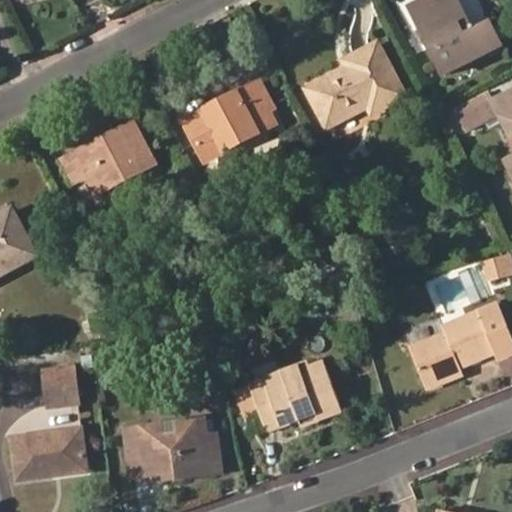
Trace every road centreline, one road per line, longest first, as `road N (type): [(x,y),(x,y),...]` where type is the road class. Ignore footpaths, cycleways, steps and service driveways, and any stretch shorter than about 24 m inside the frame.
road 1 (residential): [(265,511),(511,424)]
road 2 (residential): [(205,0),(0,110)]
